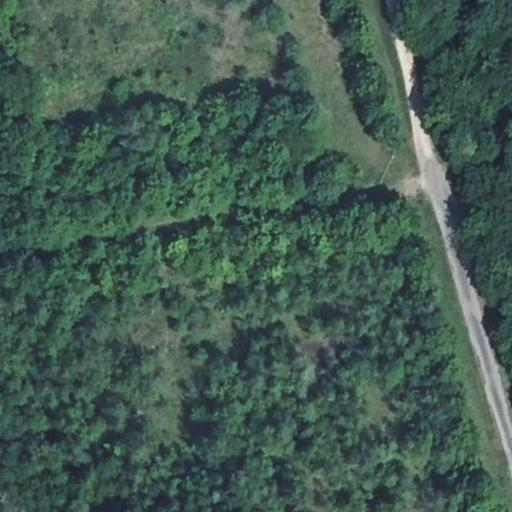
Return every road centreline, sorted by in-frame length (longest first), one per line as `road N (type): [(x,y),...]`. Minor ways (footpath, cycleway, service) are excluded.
road 1 (track): [(0,247),(511,168)]
road 2 (track): [(511,446),(389,0)]
